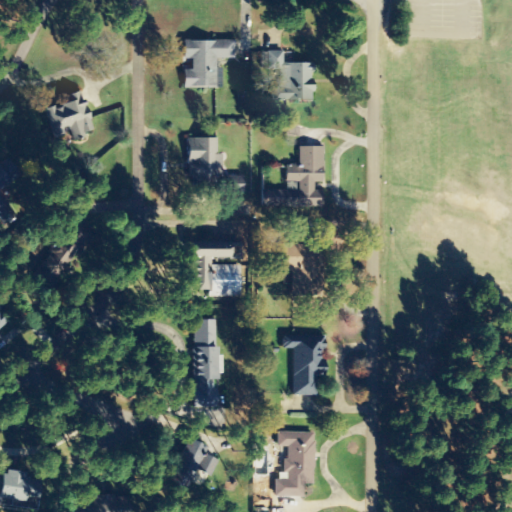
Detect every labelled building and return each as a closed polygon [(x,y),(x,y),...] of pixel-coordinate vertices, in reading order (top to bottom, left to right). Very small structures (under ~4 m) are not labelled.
[(234,59),(234,41),(181,41),(181,60),(189,60),(190,70),(182,70),(182,89),(222,88),(222,69),(215,69),(215,59),(234,59)] [(278,102),(311,101),(311,65),(278,65),(278,102)] [(93,133),(79,91),(66,96),(68,102),(42,110),(52,139),(66,135),(68,142),(93,133)] [(185,138),(184,180),(226,181),(226,192),(242,192),(242,177),(223,177),(223,155),(216,155),(216,138),(185,138)] [(322,147),(297,147),(297,166),(283,166),(283,183),(297,183),(297,191),(260,191),(260,207),(321,207),(321,191),(313,191),(313,183),(322,183),(322,147)] [(237,265),(209,265),(209,258),(226,258),(226,242),(186,242),(186,290),(205,290),(205,296),(237,296),(237,265)] [(281,243),(280,272),(285,272),(285,282),(291,282),(291,293),(305,293),(306,264),(320,264),(321,244),(281,243)] [(214,320),(191,320),(190,407),(213,408),(213,374),(219,374),(219,356),(214,356),(214,320)] [(290,396),(313,396),(313,376),(319,376),(319,336),(279,336),(279,350),(290,350),(290,396)] [(271,497),(301,497),(302,484),(312,484),(313,433),(275,432),(275,447),(284,447),(283,480),(272,480),(271,497)] [(191,474),(202,446),(182,438),(172,467),(191,474)] [(0,506),(20,507),(22,475),(0,473),(0,506)]
